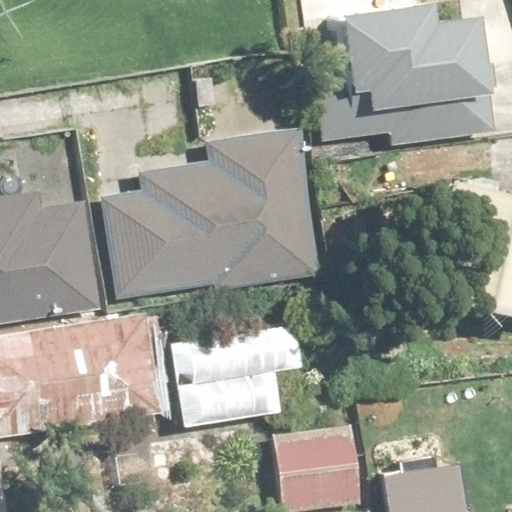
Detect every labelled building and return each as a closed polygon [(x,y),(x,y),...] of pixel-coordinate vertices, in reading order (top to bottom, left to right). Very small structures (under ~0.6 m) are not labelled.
[(401,37),(258,45),(264,148),(407,140),(401,37)] [(511,132),(443,147),(451,185),(511,172),(511,132)] [(75,213),(79,230),(38,235),(53,344),(258,316),(243,208),(239,208),(223,160),(75,213)] [(444,184),(361,185),(361,226),(445,225),(444,184)] [(0,352),(33,347),(17,243),(0,245),(0,352)] [(93,363),(0,369),(0,479),(100,473),(93,363)] [(217,375),(103,386),(110,470),(224,459),(217,375)] [(296,511),(292,467),(207,476),(211,511),(296,511)] [(162,511),(160,476),(96,480),(99,511),(162,511)] [(388,511),(386,501),(316,511),(388,511)]
